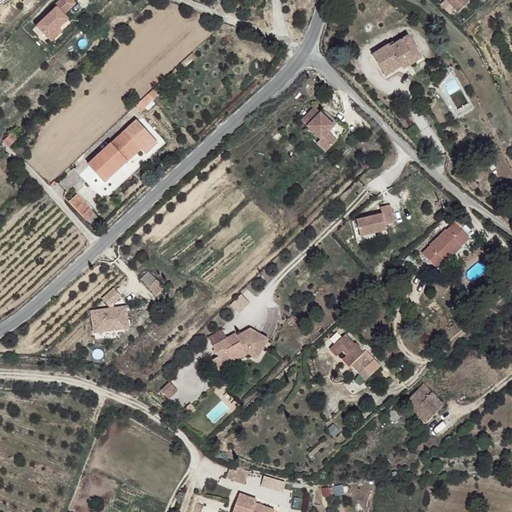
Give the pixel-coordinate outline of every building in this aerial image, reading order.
[(74,2),(72,0),(57,0),(53,5),(55,7),(36,26),(47,37),(58,26),(66,18),(62,14),(74,2)] [(465,0),(445,0),(456,12),(467,2),(465,0)] [(58,26),(47,37),(50,40),(61,30),(58,26)] [(388,45),(372,56),(385,78),(402,67),(400,65),(418,53),(407,37),(391,48),(388,45)] [(418,53),(400,65),(402,67),(404,70),(421,58),(418,53)] [(315,145),(323,153),(335,141),(326,133),(332,127),(312,108),(301,118),(308,125),(322,138),(317,142),(315,145)] [(136,119),(123,131),(139,149),(140,148),(152,136),(136,119)] [(332,127),(326,133),(335,141),(345,132),(336,123),(332,127)] [(303,129),(317,142),(322,138),(308,125),(303,129)] [(123,131),(87,163),(104,181),(139,149),(123,131)] [(3,139),(9,146),(15,140),(9,133),(3,139)] [(152,136),(140,148),(145,152),(157,141),(152,136)] [(388,150),(384,155),(389,160),(393,155),(388,150)] [(77,195),(69,202),(86,221),(92,215),(88,211),(90,209),(77,195)] [(357,221),(361,237),(388,230),(386,225),(395,223),(390,206),(380,207),(382,215),(357,221)] [(428,247),(420,254),(434,269),(442,262),(443,263),(459,248),(458,246),(466,238),(452,224),(444,231),(442,231),(426,246),(428,247)] [(423,243),(415,250),(420,254),(428,247),(426,246),(423,243)] [(151,277),(144,283),(156,296),(163,290),(151,277)] [(230,342),(215,351),(220,361),(221,363),(229,358),(234,366),(249,358),(249,357),(260,362),(272,342),(254,332),(240,341),(232,345),(230,342)] [(210,342),(215,351),(229,343),(224,334),(210,342)] [(340,335),(329,344),(336,353),(340,349),(345,354),(343,355),(350,362),(360,353),(357,350),(359,348),(354,342),(351,343),(345,336),(344,338),(340,335)] [(366,349),(362,352),(370,361),(374,359),(366,349)] [(360,353),(350,362),(358,371),(363,367),(370,361),(362,352),(360,353)] [(343,355),(339,358),(346,366),(350,362),(343,355)] [(220,361),(214,364),(220,374),(234,366),(229,358),(221,363),(220,361)] [(374,359),(370,361),(377,370),(380,366),(374,359)] [(370,361),(363,367),(370,375),(377,370),(370,361)] [(422,382),(414,389),(435,411),(443,404),(422,382)] [(171,386),(162,395),(167,400),(176,391),(171,386)] [(414,389),(405,400),(425,420),(435,411),(414,389)] [(176,391),(167,400),(170,402),(179,394),(176,391)] [(397,397),(390,404),(396,410),(403,403),(397,397)] [(390,404),(384,410),(390,416),(396,410),(390,404)] [(390,416),(384,410),(377,417),(387,428),(394,422),(390,416)] [(412,437),(408,444),(413,447),(417,441),(412,437)] [(227,468),(223,477),(241,484),(245,477),(249,478),(251,473),(235,468),(234,470),(227,468)] [(289,485),(260,476),(257,485),(286,495),(289,485)] [(253,501),(236,495),(229,511),(270,511),(271,511),(252,505),(253,501)]
